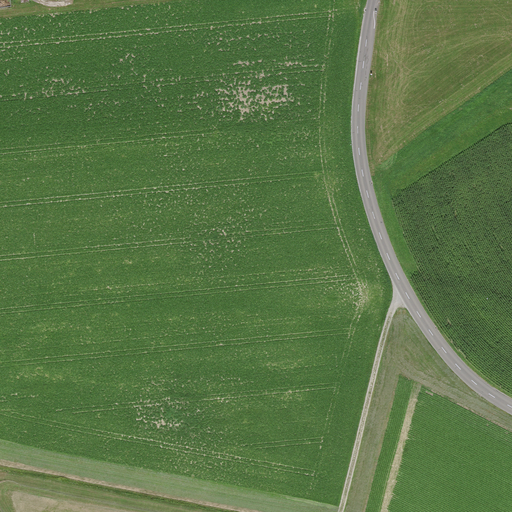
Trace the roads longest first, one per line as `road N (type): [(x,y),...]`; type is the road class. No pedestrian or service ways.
road 1 (tertiary): [(511,406),(475,383),(443,348),(384,249),(358,130),(374,0)]
road 2 (track): [(340,511),(376,361),(405,291)]
